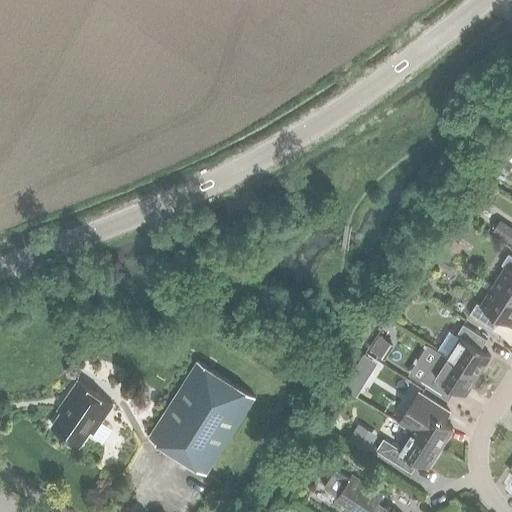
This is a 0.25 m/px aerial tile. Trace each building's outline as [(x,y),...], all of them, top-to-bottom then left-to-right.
[(511,229),(498,221),(490,233),(511,246),(511,245),(511,229)] [(449,239),(441,251),(454,259),(461,246),(449,239)] [(441,254),(436,263),(448,271),(453,261),(441,254)] [(503,268),(491,286),(511,299),(511,258),(507,255),(500,266),(503,268)] [(509,325),(511,319),(511,299),(491,286),(479,306),(476,304),(469,314),(493,329),(499,319),(509,325)] [(458,338),(446,357),(476,376),(489,356),(480,350),(486,340),(462,325),(455,336),(458,338)] [(379,335),(370,349),(382,357),(391,343),(379,335)] [(463,397),(476,376),(446,357),(433,377),(430,375),(424,385),(447,400),(453,390),(463,397)] [(195,362),(147,438),(206,475),(253,399),(195,362)] [(365,363),(356,376),(370,385),(378,372),(376,370),(365,363)] [(96,421),(99,423),(111,406),(77,382),(62,403),(65,405),(50,427),(79,446),(96,421)] [(409,430),(439,449),(451,430),(442,424),(448,413),(416,393),(398,423),(409,430)] [(376,435),(357,424),(347,441),(365,453),(376,435)] [(396,450),(393,447),(381,440),(375,450),(411,473),(417,463),(426,469),(439,449),(409,430),(396,450)] [(351,475),(348,480),(334,471),(322,489),(336,499),(335,501),(352,511),(393,511),(388,508),(386,511),(376,505),(382,495),(351,475)]
